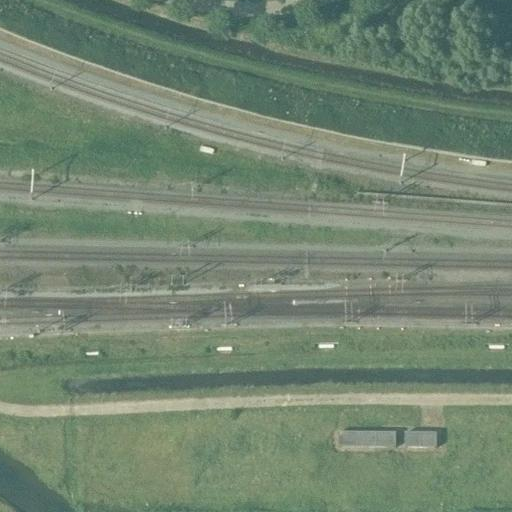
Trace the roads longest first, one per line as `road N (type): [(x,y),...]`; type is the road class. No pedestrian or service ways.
road 1 (track): [(511,358),(268,359),(0,373)]
road 2 (track): [(511,121),(274,80),(31,0)]
